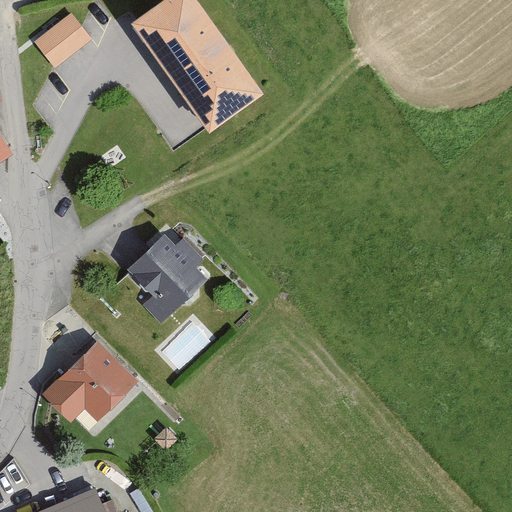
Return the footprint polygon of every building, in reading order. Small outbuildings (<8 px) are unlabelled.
[(206,0),(169,0),(141,20),(217,127),(270,89),(206,0)] [(70,8),(33,38),(55,65),(92,35),(70,8)] [(0,164),(17,153),(0,127),(0,98),(0,99),(0,98),(0,164)] [(170,230),(125,269),(166,316),(211,277),(170,230)] [(97,334),(40,390),(69,419),(84,404),(98,418),(140,377),(97,334)] [(103,511),(95,491),(40,511),(103,511)]
